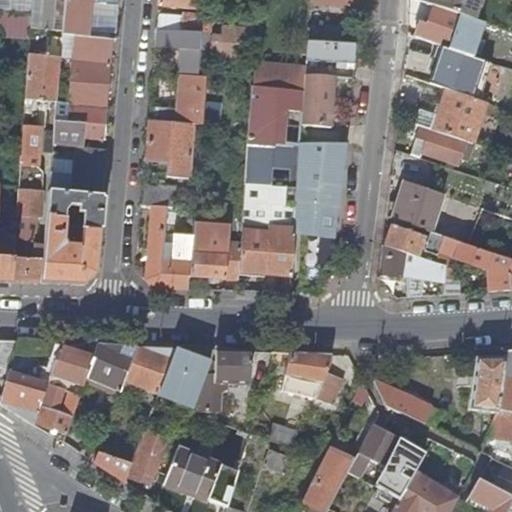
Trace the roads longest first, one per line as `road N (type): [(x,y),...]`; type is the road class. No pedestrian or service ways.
road 1 (residential): [(386,0),(347,328)]
road 2 (residential): [(136,0),(112,316)]
road 3 (tertiary): [(112,316),(347,328)]
road 4 (tertiary): [(347,328),(511,318)]
